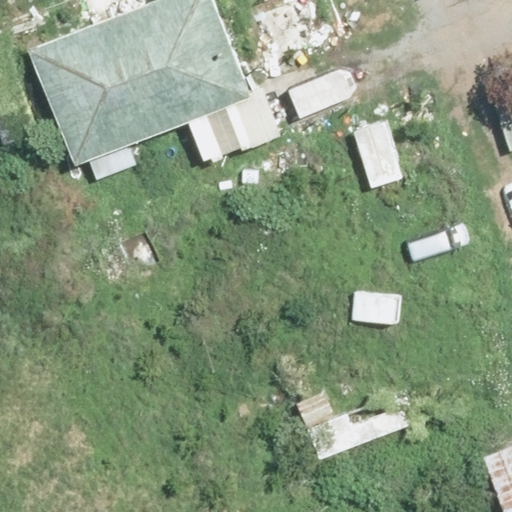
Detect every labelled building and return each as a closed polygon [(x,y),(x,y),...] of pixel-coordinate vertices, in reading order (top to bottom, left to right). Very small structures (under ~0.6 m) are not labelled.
[(284,134),(231,0),(154,0),(43,43),(96,180),(148,160),(142,143),(203,119),(219,160),(284,134)] [(8,26),(0,29),(0,106),(14,139),(50,124),(8,26)] [(310,75),(322,106),(379,84),(367,54),(310,75)] [(511,97),(502,101),(511,134),(511,97)] [(423,417),(408,381),(342,409),(333,389),(305,401),(328,456),(423,417)] [(511,448),(492,457),(511,505),(511,448)]
